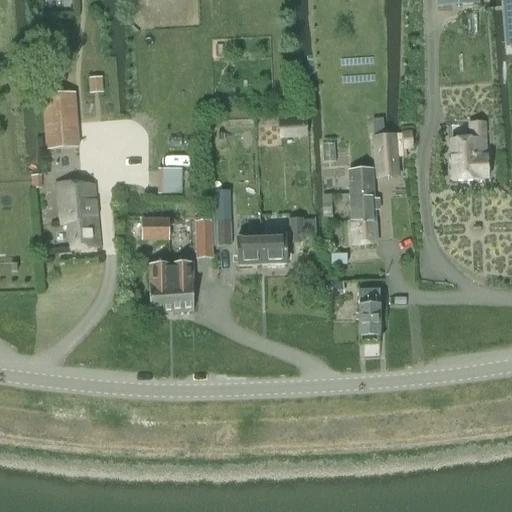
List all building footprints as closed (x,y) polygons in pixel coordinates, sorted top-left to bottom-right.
[(511,0),(501,0),(505,47),(511,46),(511,0)] [(101,78),(88,79),(89,94),(102,93),(101,78)] [(75,94),(41,97),(45,152),(79,150),(75,94)] [(451,142),(453,183),(479,181),(488,180),(488,158),(487,158),(485,125),(470,125),(471,141),(451,142)] [(411,131),(401,132),(403,151),(413,150),(411,131)] [(396,135),(371,137),(371,138),(375,180),(399,178),(396,135)] [(181,170),(160,170),(160,198),(181,198),(181,170)] [(371,170),(349,172),(351,211),(353,246),(376,245),(374,211),(379,210),(378,201),(373,201),(371,170)] [(32,189),(40,189),(40,177),(31,177),(32,189)] [(74,253),(101,250),(94,188),(58,185),(63,228),(71,226),(74,253)] [(291,246),(303,245),(302,215),(289,215),(291,246)] [(168,219),(141,220),(141,243),(168,243),(168,219)] [(194,224),(195,261),(212,260),(211,223),(194,224)] [(230,225),(218,225),(217,225),(218,249),(232,248),(231,225),(230,225)] [(261,241),(262,268),(287,267),(286,240),(261,241)] [(237,269),(262,268),(261,241),(236,242),(237,269)] [(346,256),(330,256),(331,267),(346,267),(346,256)] [(172,269),(175,315),(197,314),(194,268),(172,269)] [(153,316),(175,315),(172,269),(150,270),(153,316)] [(360,339),(381,338),(380,300),(378,301),(378,292),(357,292),(357,301),(359,301),(360,339)]
